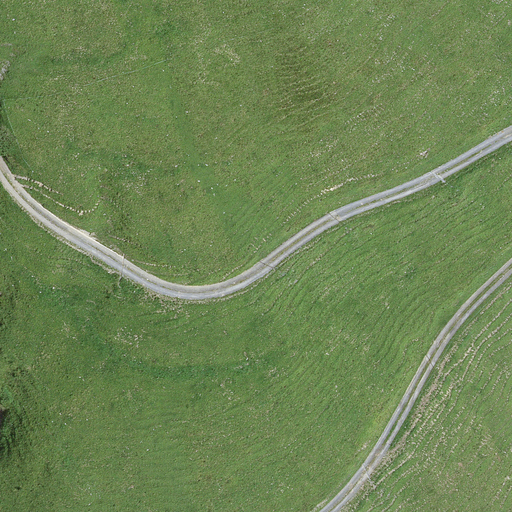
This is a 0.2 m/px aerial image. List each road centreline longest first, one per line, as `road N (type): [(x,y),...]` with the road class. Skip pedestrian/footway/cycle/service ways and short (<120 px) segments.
road 1 (track): [(0,168),(57,226),(172,290),(205,293),(247,276),(342,213),(511,133)]
road 2 (track): [(511,266),(442,339),(376,455),(326,511)]
